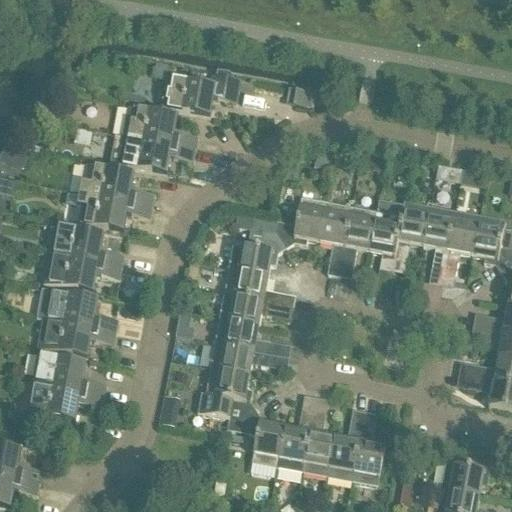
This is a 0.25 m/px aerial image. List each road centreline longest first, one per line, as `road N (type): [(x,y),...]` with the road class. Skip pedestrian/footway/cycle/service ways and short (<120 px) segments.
road 1 (residential): [(79,511),(123,462),(142,419),(171,253),(186,221),(276,143),(339,127),(511,162)]
road 2 (residential): [(420,400),(320,368),(314,352),(321,323),(339,312),(423,327),(428,368)]
